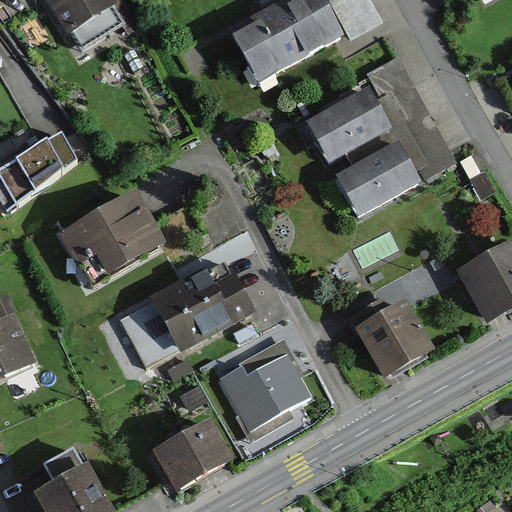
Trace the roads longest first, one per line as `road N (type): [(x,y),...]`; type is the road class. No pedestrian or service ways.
road 1 (residential): [(366,431),(223,172)]
road 2 (residential): [(511,180),(410,0)]
road 3 (tertiary): [(511,350),(366,431)]
road 4 (tertiary): [(366,431),(222,511)]
